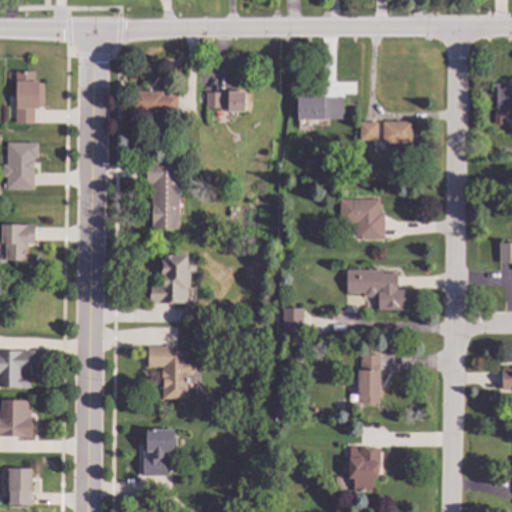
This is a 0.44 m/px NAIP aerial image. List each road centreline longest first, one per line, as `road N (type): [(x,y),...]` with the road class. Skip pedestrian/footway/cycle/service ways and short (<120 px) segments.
road 1 (tertiary): [(511,26),(0,31)]
road 2 (residential): [(457,27),(451,511)]
road 3 (residential): [(85,511),(93,31)]
